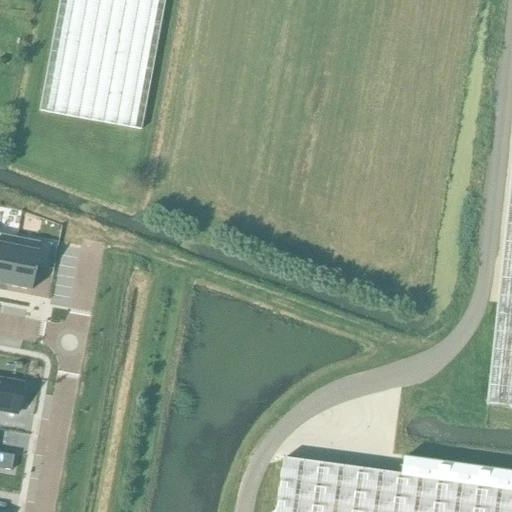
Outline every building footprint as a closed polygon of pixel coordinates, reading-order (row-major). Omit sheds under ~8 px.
[(0,0),(0,14),(18,16),(19,0),(0,0)] [(59,0),(39,112),(141,130),(164,0),(59,0)] [(511,163),(487,405),(511,407),(511,163)] [(0,235),(0,285),(8,287),(17,238),(0,235)] [(17,238),(8,287),(31,291),(35,266),(47,268),(52,245),(17,238)] [(0,411),(22,416),(27,386),(0,380),(0,411)] [(0,469),(11,472),(14,456),(0,454),(0,469)] [(284,458),(276,511),(511,511),(511,470),(406,456),(403,474),(284,458)]
